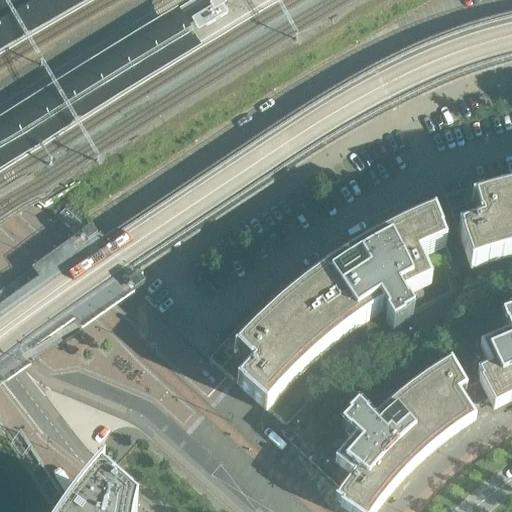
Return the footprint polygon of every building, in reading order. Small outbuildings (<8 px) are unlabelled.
[(0,0),(0,56),(100,0),(0,0)] [(189,32),(179,14),(13,112),(0,119),(0,176),(40,151),(200,51),(189,32)] [(511,178),(501,181),(478,187),(461,192),(444,198),(470,271),(505,259),(511,257),(511,178)] [(433,217),(427,204),(406,213),(392,220),(378,227),(363,234),(347,244),(328,256),(310,268),(295,279),(280,291),(260,307),(248,319),(234,333),(222,346),(208,361),(286,428),(311,398),(294,382),(307,370),(331,349),(356,330),(382,313),(386,319),(384,320),(391,332),(403,325),(402,324),(413,318),(407,308),(405,308),(401,302),(414,295),(415,298),(417,300),(421,300),(423,297),(423,294),(421,291),(429,287),(417,262),(445,250),(440,238),(441,237),(433,217)] [(81,237),(86,244),(96,238),(90,230),(81,236),(81,237)] [(143,286),(137,279),(128,286),(134,293),(135,293),(143,286)] [(511,312),(511,313),(511,314),(511,315),(501,319),(505,330),(508,337),(496,342),(494,341),(492,340),(490,341),(488,342),(488,344),(488,345),(480,349),(482,353),(489,369),(476,376),(480,383),(478,384),(493,413),(503,408),(508,405),(511,404),(511,403),(511,312)] [(425,386),(452,369),(450,365),(422,382),(396,402),(372,424),(375,427),(399,406),(425,386)] [(399,406),(375,427),(372,424),(371,424),(366,419),(367,418),(357,408),(347,418),(349,420),(340,428),(349,436),(349,435),(355,441),(358,444),(349,454),(348,452),(346,451),(342,451),(340,454),(340,458),(342,459),(344,460),(338,467),(378,499),(398,476),(421,454),(445,435),(470,417),(457,396),(465,392),(452,369),(425,386),(399,406)] [(449,441),(474,424),(470,417),(445,435),(421,454),(398,476),(378,499),(338,467),(344,460),(342,459),(340,458),(334,465),(352,479),(334,503),(340,507),(339,509),(343,511),(378,511),(384,503),(404,481),(426,460),(449,441)] [(349,454),(358,444),(355,441),(346,451),(348,452),(349,454)]
